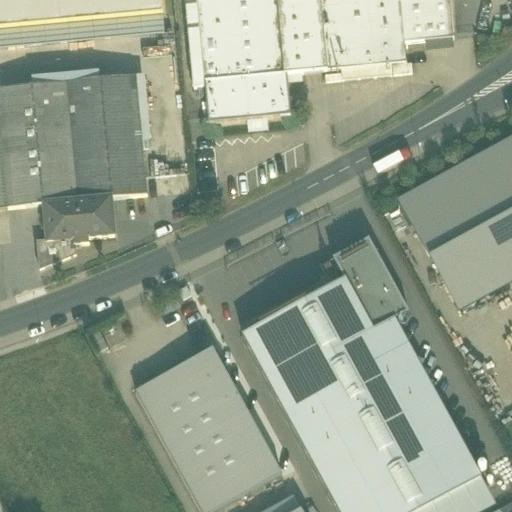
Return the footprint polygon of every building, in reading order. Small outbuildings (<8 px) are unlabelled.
[(161,0),(0,0),(0,33),(164,19),(161,0)] [(185,0),(194,92),(205,91),(209,127),(291,119),(288,78),(341,73),(342,83),(392,78),(392,68),(407,67),(405,47),(425,45),(453,42),(454,42),(450,0),(185,0)] [(164,19),(0,33),(0,55),(166,40),(164,19)] [(0,91),(0,122),(8,212),(44,208),(112,202),(148,199),(136,79),(0,91)] [(511,217),(511,145),(416,198),(447,253),(511,217)] [(149,176),(151,204),(174,202),(172,174),(149,176)] [(447,253),(416,198),(399,207),(456,312),(474,303),(447,253)] [(48,244),(48,246),(90,242),(115,240),(112,202),(44,208),(48,244)] [(511,282),(511,217),(447,253),(474,303),(511,282)] [(38,245),(40,273),(77,258),(76,248),(90,247),(90,242),(48,246),(48,244),(38,245)] [(369,243),(333,263),(344,284),(373,336),(395,324),(409,317),(369,243)] [(331,291),(344,284),(333,263),(320,270),(331,291)] [(427,511),(482,483),(395,324),(373,336),(344,284),(331,291),(243,340),(336,511),(427,511)] [(213,353),(136,395),(200,511),(221,511),(282,479),(213,353)] [(482,483),(427,511),(489,511),(496,508),(482,483)] [(270,511),(300,511),(293,500),(270,511)]
